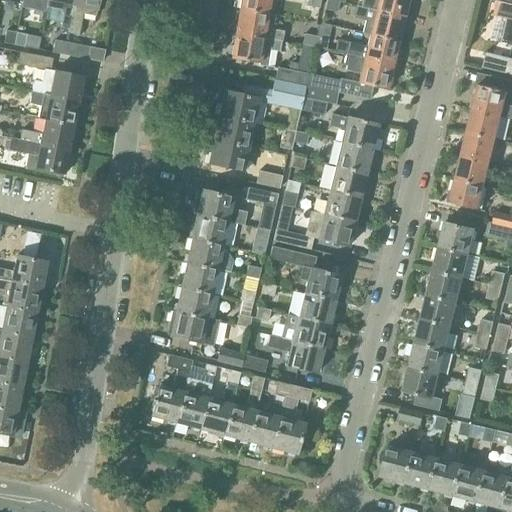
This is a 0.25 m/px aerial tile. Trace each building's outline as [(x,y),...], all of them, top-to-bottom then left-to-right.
[(68,17),(71,0),(46,0),(47,2),(45,1),(44,8),(59,11),(61,16),(68,17)] [(94,17),(97,0),(71,0),(68,17),(65,34),(77,36),(81,15),(94,17)] [(239,0),(237,10),(266,15),(268,0),(239,0)] [(318,10),(319,0),(307,0),(306,7),(318,10)] [(369,0),(361,0),(359,8),(403,18),(407,0),(370,0),(369,0)] [(511,47),(511,46),(511,0),(497,0),(494,17),(506,20),(501,44),(511,47)] [(336,14),(338,3),(326,1),(324,11),(336,14)] [(355,7),(352,19),(363,21),(360,33),(368,35),(397,42),(403,18),(359,8),(355,7)] [(237,10),(234,33),(280,40),(282,32),(270,30),(272,16),(266,15),(237,10)] [(11,45),(14,33),(3,31),(1,43),(11,45)] [(22,47),(24,35),(14,33),(11,45),(22,47)] [(234,33),(230,58),(258,63),(258,65),(272,67),(275,51),(278,52),(280,40),(234,33)] [(313,49),(316,38),(303,35),(301,46),(313,49)] [(348,45),(346,55),(392,65),(397,42),(368,35),(365,49),(348,45)] [(326,51),(328,40),(316,38),(313,49),(326,51)] [(60,55),(63,43),(53,41),(51,53),(60,55)] [(86,60),(88,48),(63,43),(60,55),(86,60)] [(77,101),(81,78),(53,72),(49,72),(51,59),(18,53),(16,65),(42,70),(39,83),(32,82),(30,92),(77,101)] [(344,55),(342,66),(345,67),(344,71),(358,74),(356,83),(386,90),(392,65),(346,55),(344,55)] [(506,76),(510,62),(486,56),(482,70),(506,76)] [(276,68),(274,79),(306,85),(308,75),(276,68)] [(308,75),(306,85),(337,92),(339,82),(308,75)] [(511,108),(503,106),(506,95),(511,96),(511,95),(511,82),(490,77),(487,89),(478,87),(472,110),(501,118),(511,120),(511,108)] [(274,79),(271,92),(303,98),(306,85),(274,79)] [(369,100),(372,87),(340,80),(337,93),(369,100)] [(223,91),(217,116),(253,124),(258,102),(272,105),(300,111),(303,98),(271,92),(242,85),(242,87),(245,87),(243,96),(223,91)] [(306,85),(303,98),(325,103),(334,105),(337,92),(306,85)] [(72,126),(77,101),(30,92),(28,104),(39,106),(37,120),(42,121),(72,126)] [(303,98),(300,111),(323,116),(325,103),(303,98)] [(496,138),(501,118),(472,110),(467,131),(496,138)] [(217,116),(211,139),(248,147),(253,124),(217,116)] [(345,121),(330,117),(327,128),(342,132),(340,142),(371,149),(377,126),(345,118),(345,121)] [(67,150),(72,126),(42,121),(40,134),(21,131),(19,141),(67,150)] [(292,145),(294,134),(281,131),(279,142),(292,145)] [(490,162),(496,138),(467,131),(461,154),(490,162)] [(305,148),(307,137),(294,134),(292,145),(305,148)] [(62,176),(67,150),(19,141),(10,139),(7,151),(26,155),(23,168),(62,176)] [(211,139),(205,166),(241,174),(248,147),(211,139)] [(365,174),(371,149),(340,142),(334,166),(365,174)] [(484,186),(490,162),(461,154),(454,179),(484,186)] [(302,172),(304,161),(292,159),(289,170),(302,172)] [(359,198),(365,174),(334,166),(328,190),(359,198)] [(257,174),(254,186),(278,191),(281,179),(257,174)] [(477,213),(484,186),(454,179),(448,205),(477,213)] [(296,197),(299,186),(286,183),(283,194),(296,197)] [(247,190),(244,202),(251,204),(274,209),(277,197),(254,192),(247,190)] [(327,193),(315,190),(313,200),(325,203),(322,215),(353,223),(359,198),(328,190),(327,193)] [(242,228),(244,216),(229,213),(232,200),(200,193),(194,218),(225,225),(242,228)] [(285,220),(288,209),(280,207),(278,218),(285,220)] [(353,223),(322,215),(310,213),(304,237),(275,230),(272,242),(309,251),(312,239),(347,248),(353,223)] [(511,230),(511,218),(495,215),(492,226),(511,230)] [(221,246),(225,225),(194,218),(190,239),(221,246)] [(468,253),(474,231),(444,224),(439,246),(468,253)] [(511,230),(492,226),(488,225),(485,238),(511,244),(511,230)] [(228,273),(230,262),(225,255),(219,253),(221,246),(190,239),(184,264),(215,270),(228,273)] [(263,258),(265,247),(252,244),(250,255),(263,258)] [(462,277),(468,253),(439,246),(433,270),(462,277)] [(292,266),(295,254),(272,248),(269,260),(292,266)] [(309,270),(312,259),(297,255),(294,267),(309,270)] [(11,272),(0,269),(0,280),(40,287),(44,264),(14,258),(11,272)] [(210,295),(215,270),(184,264),(179,288),(210,295)] [(257,282),(260,271),(247,269),(244,280),(257,282)] [(334,301),(340,278),(302,269),(299,280),(306,282),(303,294),(334,301)] [(457,302),(462,277),(433,270),(427,295),(457,302)] [(502,289),(504,278),(492,275),(489,286),(502,289)] [(34,313),(40,287),(0,280),(0,296),(2,298),(0,307),(4,307),(34,313)] [(498,304),(502,289),(489,286),(486,301),(498,304)] [(272,300),(275,289),(262,287),(259,298),(272,300)] [(205,320),(210,295),(179,288),(174,313),(205,320)] [(251,307),(254,296),(241,293),(238,304),(251,307)] [(328,326),(334,301),(303,294),(297,318),(328,326)] [(451,326),(457,302),(427,295),(421,319),(451,326)] [(0,332),(30,338),(34,313),(4,307),(0,328),(0,332)] [(267,325),(269,314),(257,311),(254,322),(267,325)] [(215,348),(217,338),(220,323),(205,320),(174,313),(168,338),(215,348)] [(247,332),(250,321),(237,318),(234,329),(247,332)] [(322,350),(328,326),(297,318),(291,343),(322,350)] [(445,350),(451,326),(421,319),(415,343),(445,350)] [(490,337),(493,326),(480,323),(478,334),(490,337)] [(508,341),(510,330),(498,327),(495,338),(508,341)] [(0,357),(25,362),(30,338),(0,332),(0,357)] [(486,353),(490,337),(478,334),(474,350),(486,353)] [(316,375),(322,350),(291,343),(269,337),(266,349),(288,354),(285,367),(316,375)] [(504,357),(508,341),(495,338),(492,354),(504,357)] [(439,374),(445,350),(415,343),(409,367),(439,374)] [(240,368),(243,356),(220,350),(217,363),(240,368)] [(263,374),(266,361),(243,356),(240,368),(263,374)] [(25,362),(0,357),(0,382),(20,386),(25,362)] [(187,375),(190,362),(168,357),(165,369),(174,371),(173,377),(169,390),(157,387),(149,418),(174,425),(186,380),(187,374),(187,375)] [(206,400),(214,369),(204,366),(200,383),(186,380),(174,425),(198,431),(206,400)] [(440,414),(442,402),(433,400),(439,374),(409,367),(403,393),(416,396),(413,408),(440,414)] [(236,387),(239,374),(228,371),(225,384),(236,387)] [(478,387),(481,373),(469,371),(466,384),(478,387)] [(496,392),(499,378),(487,375),(483,389),(496,392)] [(254,412),(263,380),(252,378),(244,410),(231,406),(223,437),(246,443),(254,412)] [(0,408),(15,411),(20,386),(0,382),(0,408)] [(283,399),(287,386),(277,383),(274,396),(283,399)] [(475,400),(478,387),(466,384),(463,397),(475,400)] [(307,404),(310,392),(287,386),(283,399),(278,419),(270,450),(293,456),(302,425),(292,422),(297,402),(307,404)] [(493,405),(496,392),(483,389),(480,402),(493,405)] [(223,437),(231,406),(206,400),(198,431),(223,437)] [(15,411),(0,408),(0,435),(10,437),(15,411)] [(419,426),(422,414),(399,409),(396,420),(419,426)] [(270,450),(278,419),(254,412),(246,443),(270,450)] [(445,435),(448,422),(437,419),(434,432),(445,435)] [(469,440),(472,428),(461,425),(458,438),(469,440)] [(492,446),(496,434),(485,431),(482,444),(492,446)] [(405,485),(413,455),(389,449),(381,478),(405,485)] [(429,491),(436,461),(413,455),(405,485),(429,491)] [(453,497),(460,467),(436,461),(429,491),(453,497)] [(511,511),(511,466),(510,473),(501,510),(511,511)] [(477,504),(484,474),(460,467),(453,497),(477,504)] [(501,510),(510,473),(499,470),(497,477),(484,474),(477,504),(501,510)]
